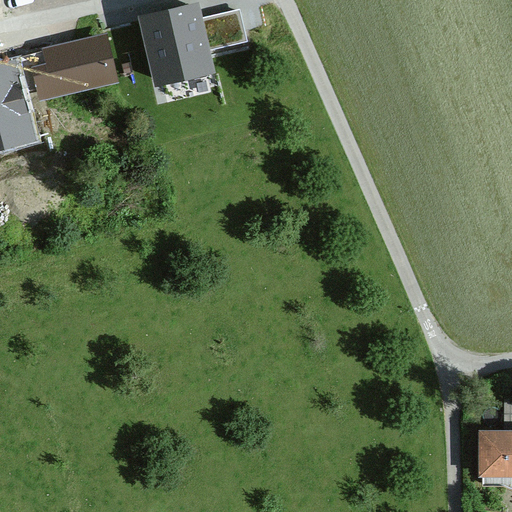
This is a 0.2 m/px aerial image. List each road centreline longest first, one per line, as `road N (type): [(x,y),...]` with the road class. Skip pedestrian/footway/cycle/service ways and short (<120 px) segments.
road 1 (unclassified): [(287,0),(450,373)]
road 2 (unclassified): [(450,373),(455,511)]
